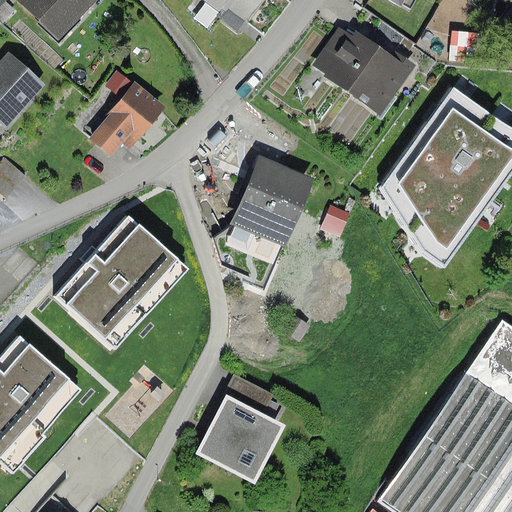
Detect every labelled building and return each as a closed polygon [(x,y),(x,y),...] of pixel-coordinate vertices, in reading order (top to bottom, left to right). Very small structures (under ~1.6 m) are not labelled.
[(18,0),(62,40),(99,0),(18,0)] [(201,0),(236,27),(257,0),(201,0)] [(511,0),(510,0),(498,17),(511,27),(511,0)] [(379,60),(343,34),(312,77),(368,118),(407,66),(386,51),(379,60)] [(13,55),(0,69),(0,124),(7,131),(47,86),(13,55)] [(168,115),(129,78),(97,112),(110,123),(92,142),(112,161),(130,141),(137,147),(168,115)] [(511,178),(511,129),(455,91),(382,188),(425,254),(447,271),(511,178)] [(297,180),(243,157),(216,219),(270,243),(297,180)] [(0,160),(0,198),(19,178),(0,160)] [(331,206),(321,230),(340,237),(350,214),(331,206)] [(184,266),(131,219),(59,299),(111,346),(143,312),(184,266)] [(292,316),(282,331),(299,342),(309,326),(292,316)] [(511,511),(511,333),(492,319),(462,373),(369,502),(383,511),(511,511)] [(74,387),(22,339),(0,363),(0,465),(1,467),(74,387)] [(287,428),(228,397),(198,454),(257,485),(287,428)]
